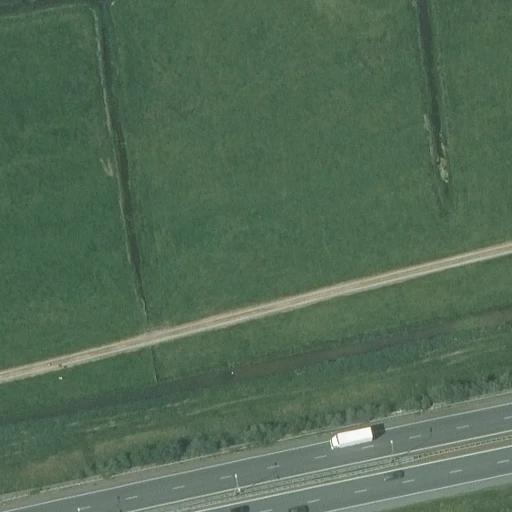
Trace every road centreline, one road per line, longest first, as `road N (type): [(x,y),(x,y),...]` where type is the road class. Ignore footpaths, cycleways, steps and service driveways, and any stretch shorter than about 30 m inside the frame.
road 1 (track): [(0,377),(511,248)]
road 2 (trunk): [(511,418),(71,511)]
road 3 (trunk): [(268,511),(511,461)]
